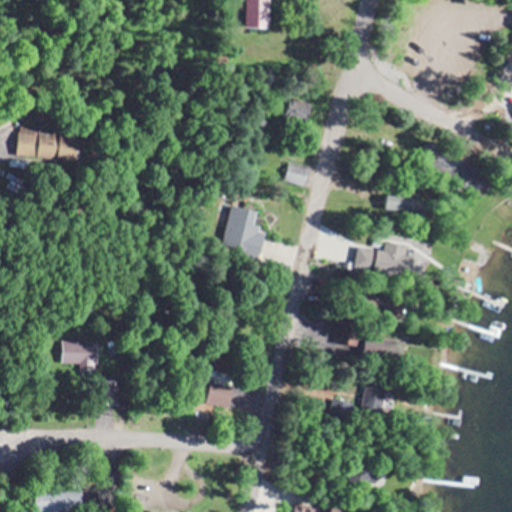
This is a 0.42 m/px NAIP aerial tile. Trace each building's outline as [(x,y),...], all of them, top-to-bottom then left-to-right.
[(278,0),(252,0),(252,29),(278,29),(278,0)] [(85,157),(86,133),(24,130),(22,154),(85,157)] [(306,187),(313,167),(290,159),(284,179),(306,187)] [(386,211),(420,211),(420,195),(386,195),(386,211)] [(268,232),(259,230),(263,210),(232,204),(223,247),(263,255),(268,232)] [(364,272),(358,266),(352,273),(358,279),(364,272)] [(314,322),(301,323),(302,334),(315,333),(314,322)] [(99,341),(63,341),(63,369),(99,369),(99,341)] [(231,407),(238,389),(216,380),(209,399),(231,407)] [(367,380),(363,409),(386,412),(390,383),(367,380)] [(84,511),(84,490),(37,490),(36,511),(84,511)] [(360,511),(337,500),(331,511),(360,511)]
